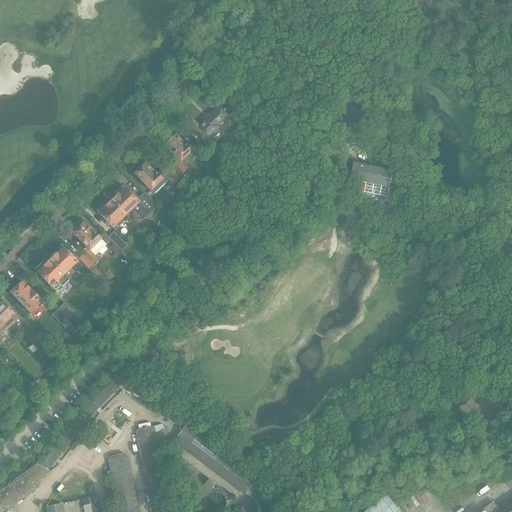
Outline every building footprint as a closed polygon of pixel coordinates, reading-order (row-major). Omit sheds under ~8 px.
[(364,128),(367,108),(343,104),(340,124),(364,128)] [(192,118),(186,124),(206,144),(211,139),(210,137),(222,126),(220,124),(230,115),(220,105),(209,115),(207,113),(203,118),(205,119),(199,126),(192,118)] [(178,161),(171,167),(181,177),(187,171),(188,172),(193,167),(186,160),(184,160),(193,152),(175,134),(163,146),(178,161)] [(223,169),(229,163),(224,158),(218,164),(223,169)] [(394,172),(393,171),(354,163),(351,179),(390,188),(394,172)] [(154,175),(145,165),(135,174),(154,194),(166,183),(163,180),(156,173),(154,175)] [(181,177),(171,167),(164,174),(176,187),(183,180),(181,177)] [(147,195),(141,201),(134,195),(133,196),(122,185),(115,192),(118,195),(112,201),(126,215),(132,210),(142,221),(157,206),(147,195)] [(113,228),(126,215),(112,201),(106,207),(103,204),(97,210),(99,213),(99,214),(113,228)] [(94,255),(106,244),(94,232),(93,233),(84,223),(73,234),(86,248),(82,252),(84,254),(95,265),(99,261),(94,255)] [(111,242),(122,253),(128,247),(114,232),(108,238),(111,242)] [(109,244),(111,242),(108,238),(104,234),(101,236),(109,244)] [(70,255),(63,248),(60,245),(53,252),(56,254),(50,260),(64,275),(69,279),(75,273),(71,268),(77,262),(74,259),(77,257),(73,252),(70,255)] [(101,272),(95,265),(84,254),(79,259),(96,277),(101,272)] [(69,279),(64,275),(50,260),(44,266),(42,263),(35,270),(52,288),(56,292),(61,286),(69,279)] [(207,281),(199,273),(193,278),(201,286),(207,281)] [(31,293),(22,283),(11,293),(30,313),(37,307),(36,307),(42,301),(33,292),(31,293)] [(18,319),(14,315),(15,315),(2,302),(0,303),(0,320),(8,329),(13,324),(14,324),(18,319)] [(68,319),(72,314),(73,314),(64,304),(58,310),(68,319)] [(62,325),(68,319),(58,310),(53,315),(62,325)] [(71,331),(75,328),(72,325),(77,320),(72,314),(68,319),(62,325),(61,325),(66,330),(69,328),(71,331)] [(3,334),(8,329),(0,320),(0,336),(3,334)] [(39,333),(35,337),(42,344),(46,340),(39,333)] [(33,353),(38,349),(34,345),(29,349),(33,353)] [(189,423),(167,407),(168,406),(121,371),(81,413),(41,464),(38,461),(0,491),(0,511),(5,511),(38,488),(34,483),(50,471),(47,468),(92,412),(122,381),(163,412),(170,417),(169,419),(184,429),(175,440),(244,493),(257,502),(270,482),(259,474),(258,475),(189,423)] [(40,389),(45,384),(40,379),(35,384),(40,389)] [(151,427),(136,431),(154,511),(183,511),(181,498),(171,500),(163,466),(159,450),(171,447),(166,429),(165,429),(162,424),(151,427)] [(177,463),(181,457),(174,452),(170,457),(177,463)] [(135,511),(123,454),(110,457),(122,511),(135,511)] [(214,488),(211,489),(206,483),(188,503),(195,509),(201,502),(201,505),(201,507),(202,510),(203,511),(228,511),(229,511),(230,509),(231,506),(231,504),(231,501),(230,499),(229,496),(228,494),(226,492),(225,491),(224,490),(221,489),(219,488),(216,488),(214,488)] [(401,511),(386,494),(364,511),(401,511)] [(99,511),(96,496),(82,499),(84,511),(99,511)]
